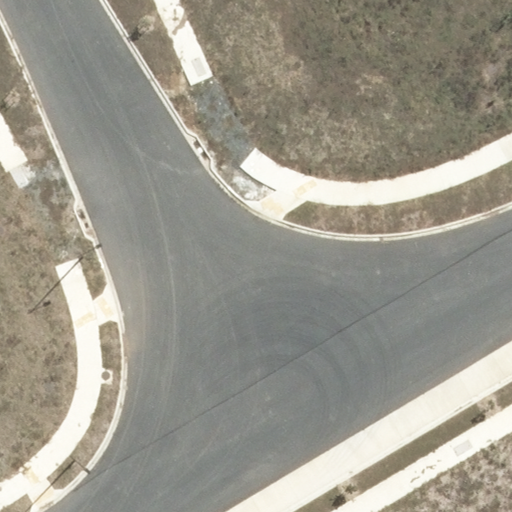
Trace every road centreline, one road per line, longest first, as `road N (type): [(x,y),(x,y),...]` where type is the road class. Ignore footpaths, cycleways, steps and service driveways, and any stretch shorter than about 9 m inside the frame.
road 1 (unclassified): [(294,411),(47,0)]
road 2 (unclassified): [(294,411),(511,281)]
road 3 (unclassified): [(123,511),(294,411)]
